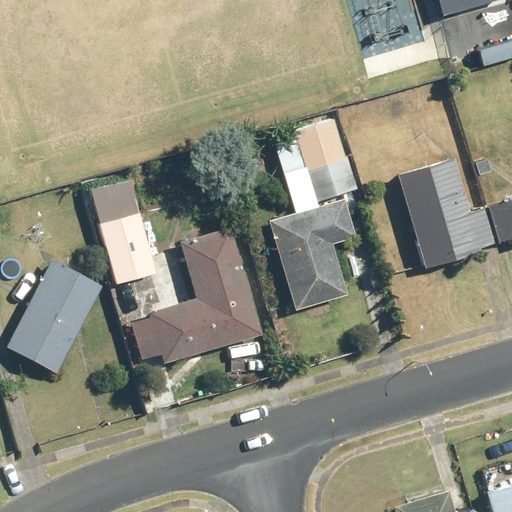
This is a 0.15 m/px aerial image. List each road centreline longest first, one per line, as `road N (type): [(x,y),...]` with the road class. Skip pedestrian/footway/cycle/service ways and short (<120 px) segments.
road 1 (residential): [(257,442),(511,368)]
road 2 (residential): [(53,511),(87,492),(257,442)]
